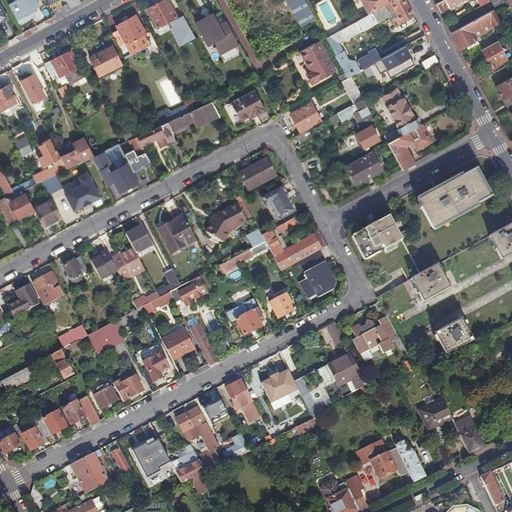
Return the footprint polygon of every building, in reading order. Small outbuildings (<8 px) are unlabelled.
[(14,0),(8,4),(17,22),(34,12),(32,9),(39,5),(36,0),(14,0)] [(195,38),(184,18),(178,21),(167,0),(164,0),(147,10),(157,28),(169,21),(173,28),(171,30),(180,46),(195,38)] [(286,0),(293,11),(295,10),(304,26),(315,20),(304,0),(286,0)] [(396,0),(365,17),(326,39),(348,79),(351,77),(360,73),(354,63),(349,61),(348,62),(338,44),(344,41),(344,42),(362,32),(363,32),(385,20),(384,18),(390,15),(396,12),(398,17),(392,20),(396,27),(414,17),(404,0),(396,0)] [(355,0),(365,17),(396,0),(355,0)] [(488,0),(444,0),(435,5),(440,14),(449,9),(465,0),(477,0),(481,7),(489,2),(488,0)] [(237,43),(219,10),(196,23),(206,43),(211,41),(218,53),(237,43)] [(494,10),(451,34),(460,50),(477,41),(473,33),(491,23),(492,26),(500,22),(494,10)] [(118,30),(112,33),(124,58),(148,45),(143,36),(146,34),(135,16),(116,26),(118,30)] [(319,42),(312,46),(314,49),(301,56),(308,69),(310,68),(312,72),(308,74),(307,77),(311,84),(313,85),(336,73),(319,42)] [(491,68),(474,76),(477,82),(505,67),(503,62),(506,60),(497,42),(482,50),(491,68)] [(99,76),(122,65),(112,46),(89,57),(99,76)] [(314,49),(312,46),(300,53),(301,56),(314,49)] [(410,57),(405,48),(381,61),(375,64),(380,74),(410,57)] [(375,64),(381,61),(375,50),(369,54),(367,51),(355,57),(363,71),(371,67),(375,64)] [(71,51),(45,65),(53,81),(65,74),(70,84),(84,77),(71,51)] [(428,69),(439,64),(435,56),(424,62),(428,69)] [(27,72),(17,77),(32,105),(42,100),(35,87),(38,85),(33,75),(27,72)] [(351,77),(348,79),(343,82),(355,105),(363,100),(353,82),(351,77)] [(511,103),(511,113),(510,114),(511,117),(511,79),(496,88),(503,101),(509,98),(511,103)] [(353,82),(363,100),(366,104),(369,102),(357,80),(353,82)] [(0,90),(0,112),(3,111),(17,104),(13,97),(15,96),(9,85),(0,90)] [(58,91),(63,100),(70,97),(65,87),(58,91)] [(384,138),(386,141),(388,144),(414,129),(411,123),(414,121),(403,100),(402,100),(397,90),(384,98),(389,107),(388,108),(400,129),(384,138)] [(241,122),(251,117),(255,114),(256,116),(265,111),(254,91),(231,103),(241,122)] [(192,96),(183,100),(189,113),(195,110),(191,103),(195,102),(192,96)] [(503,101),(510,114),(511,113),(511,103),(509,98),(503,101)] [(363,100),(355,105),(363,118),(361,119),(364,126),(374,120),(370,112),(366,104),(363,100)] [(195,110),(189,113),(174,120),(159,127),(168,143),(175,140),(171,132),(194,122),(197,127),(218,115),(212,102),(195,110)] [(369,102),(366,104),(370,112),(375,109),(375,107),(373,103),(371,102),(369,102)] [(300,133),(322,121),(313,104),(291,115),(300,133)] [(159,127),(174,120),(170,113),(154,120),(158,127),(159,127)] [(388,144),(402,170),(413,164),(404,147),(412,142),(417,150),(431,143),(422,125),(414,129),(388,144)] [(372,126),(354,136),(355,139),(358,138),(365,149),(380,140),(372,126)] [(168,143),(159,127),(158,127),(137,138),(141,146),(156,140),(163,153),(171,148),(168,143)] [(85,141),(83,137),(79,139),(81,144),(79,145),(74,148),(75,151),(61,158),(67,169),(88,158),(86,154),(90,151),(85,141)] [(137,138),(126,142),(119,146),(129,163),(134,173),(141,169),(138,165),(135,158),(133,159),(128,148),(128,146),(131,145),(137,158),(140,156),(146,166),(150,163),(141,146),(137,138)] [(89,139),(85,141),(90,151),(91,152),(94,150),(89,139)] [(67,169),(51,140),(40,146),(42,151),(38,153),(41,159),(39,160),(43,167),(52,162),(55,168),(48,171),(42,174),(42,173),(34,177),(37,184),(42,182),(67,170),(67,169)] [(28,146),(19,151),(24,161),(33,156),(28,146)] [(110,166),(104,153),(94,157),(92,158),(107,187),(114,184),(119,194),(139,183),(136,178),(135,176),(134,173),(129,163),(120,168),(125,177),(123,179),(119,172),(112,175),(107,168),(110,166)] [(358,184),(382,170),(373,154),(348,167),(358,184)] [(92,162),(91,159),(69,169),(72,175),(78,173),(77,169),(92,162)] [(275,176),(267,159),(239,174),(248,190),(275,176)] [(476,169),(473,171),(489,199),(491,197),(476,169)] [(489,199),(473,171),(417,201),(419,205),(417,206),(419,209),(421,208),(432,229),(489,199)] [(14,195),(2,172),(0,173),(0,184),(8,198),(10,197),(14,195)] [(90,209),(107,199),(99,184),(82,193),(90,209)] [(280,219),(294,212),(280,187),(261,198),(265,206),(271,203),(280,219)] [(10,197),(8,198),(6,199),(5,199),(12,210),(14,209),(19,218),(34,210),(24,190),(20,192),(23,197),(15,201),(13,199),(11,200),(10,197)] [(12,210),(5,199),(0,201),(0,206),(10,225),(18,221),(12,210)] [(34,210),(40,220),(44,227),(61,218),(52,200),(34,210)] [(246,222),(236,205),(217,215),(206,232),(223,243),(231,230),(246,222)] [(195,239),(183,216),(158,229),(170,252),(195,239)] [(402,241),(389,217),(352,237),(365,261),(383,251),(385,254),(396,248),(395,245),(402,241)] [(34,224),(44,242),(50,239),(44,227),(40,220),(34,224)] [(290,221),(284,224),(287,230),(293,226),(290,221)] [(284,224),(262,236),(265,242),(269,249),(273,257),(282,252),(274,237),(276,235),(287,230),(284,224)] [(511,253),(511,224),(489,238),(501,259),(511,253)] [(142,227),(126,235),(132,246),(136,254),(149,247),(143,236),(145,235),(142,227)] [(322,240),(318,233),(314,235),(322,249),(325,247),(322,240)] [(322,249),(314,235),(287,250),(282,252),(273,257),(281,272),(298,262),(316,252),(322,249)] [(274,237),(282,252),(287,250),(280,238),(278,239),(276,235),(274,237)] [(269,249),(265,242),(238,256),(242,263),(269,249)] [(117,272),(106,251),(99,254),(100,256),(96,258),(91,261),(101,280),(117,272)] [(118,272),(106,251),(117,272),(118,272)] [(316,252),(298,262),(308,280),(300,284),(308,298),(316,294),(317,297),(332,289),(334,283),(316,252)] [(242,263),(238,256),(219,266),(223,273),(242,263)] [(88,271),(81,257),(64,266),(71,281),(82,275),(81,274),(88,271)] [(129,265),(126,267),(127,270),(124,272),(128,280),(135,275),(129,265)] [(420,275),(411,280),(423,302),(449,288),(437,265),(420,275)] [(181,286),(172,269),(166,273),(172,285),(175,290),(181,286)] [(229,279),(237,282),(239,273),(231,271),(229,279)] [(64,296),(52,272),(33,282),(38,292),(49,286),(56,300),(64,296)] [(204,274),(199,277),(207,293),(212,290),(204,274)] [(199,277),(181,286),(175,290),(170,292),(174,301),(177,306),(183,302),(190,299),(194,297),(200,294),(201,296),(207,293),(199,277)] [(41,305),(30,285),(20,290),(24,298),(20,300),(9,307),(15,318),(41,305)] [(175,290),(172,285),(157,293),(159,298),(170,292),(175,290)] [(24,298),(20,290),(16,293),(20,300),(24,298)] [(170,292),(159,298),(144,307),(147,313),(149,317),(156,314),(154,309),(159,307),(160,308),(174,301),(170,292)] [(278,318),(294,310),(285,292),(275,297),(277,299),(270,303),(278,318)] [(159,298),(157,293),(146,299),(144,297),(133,303),(137,310),(144,307),(159,298)] [(190,299),(183,302),(186,307),(192,304),(190,299)] [(244,336),(261,326),(259,323),(264,321),(253,299),(226,313),(231,323),(236,320),(244,336)] [(0,325),(9,321),(0,305),(0,325)] [(144,307),(137,310),(115,322),(118,328),(147,313),(144,307)] [(396,335),(386,316),(377,321),(380,326),(374,329),(372,326),(373,323),(366,321),(366,323),(362,325),(361,325),(360,324),(359,325),(350,329),(356,340),(353,342),(361,357),(379,347),(384,355),(394,350),(391,344),(399,340),(396,335)] [(185,322),(187,327),(196,322),(193,317),(185,322)] [(445,355),(450,353),(472,342),(460,320),(434,334),(445,355)] [(115,322),(88,336),(96,351),(123,337),(118,328),(115,322)] [(187,327),(208,364),(216,360),(196,322),(187,327)] [(334,324),(326,328),(336,347),(344,343),(335,325),(334,324)] [(499,328),(493,332),(498,342),(504,339),(499,328)] [(228,333),(236,349),(243,346),(235,329),(228,333)] [(81,339),(85,338),(81,331),(61,342),(64,349),(71,345),(81,339)] [(163,342),(172,361),(193,350),(183,331),(163,342)] [(123,337),(96,351),(98,355),(125,340),(123,337)] [(85,346),(81,339),(71,345),(74,351),(85,346)] [(62,350),(35,364),(37,369),(49,363),(56,375),(61,372),(65,379),(75,374),(62,350)] [(415,370),(405,351),(399,354),(409,373),(415,370)] [(159,373),(169,368),(161,352),(155,356),(155,357),(144,363),(154,382),(162,378),(159,373)] [(329,368),(328,365),(294,382),(301,398),(310,415),(327,406),(324,401),(328,399),(323,389),(336,382),(338,387),(347,382),(352,393),(360,389),(366,386),(350,355),(339,361),(339,362),(329,368)] [(8,391),(35,377),(30,368),(3,382),(8,391)] [(294,382),(288,371),(261,384),(271,404),(288,396),(291,403),(301,398),(294,382)] [(121,380),(114,384),(123,402),(143,391),(136,376),(122,383),(121,380)] [(260,417),(241,381),(226,389),(238,410),(242,409),(250,423),(260,417)] [(390,381),(369,392),(371,395),(379,391),(380,392),(392,386),(390,381)] [(105,390),(103,387),(102,386),(98,389),(97,390),(98,394),(94,396),(101,409),(118,400),(111,387),(110,388),(105,390)] [(369,392),(366,386),(360,389),(363,395),(369,392)] [(204,396),(206,402),(215,399),(213,393),(204,396)] [(441,425),(452,420),(442,398),(418,410),(427,429),(440,423),(441,425)] [(209,404),(202,408),(210,423),(216,419),(218,423),(222,421),(220,417),(226,414),(219,400),(212,403),(209,404)] [(78,401),(59,411),(68,427),(87,417),(78,401)] [(212,433),(198,407),(176,420),(183,433),(184,433),(189,442),(202,435),(203,438),(212,433)] [(46,424),(42,426),(48,436),(48,437),(68,427),(59,411),(44,419),(46,424)] [(369,413),(360,417),(366,430),(375,426),(369,413)] [(456,425),(470,455),(481,450),(485,448),(471,417),(456,425)] [(300,437),(317,428),(313,420),(289,432),(291,436),(298,433),(300,437)] [(23,436),(26,443),(31,451),(44,445),(41,439),(48,436),(42,426),(41,423),(35,426),(36,428),(23,436)] [(18,425),(0,435),(0,443),(6,454),(26,443),(23,436),(18,425)] [(272,440),(266,429),(261,432),(267,443),(269,442),(272,440)] [(226,460),(223,454),(212,433),(203,438),(210,452),(201,457),(205,467),(206,466),(208,470),(226,460)] [(250,451),(241,434),(232,439),(236,447),(223,454),(226,460),(228,462),(250,451)] [(401,475),(409,472),(397,447),(387,452),(383,442),(379,441),(367,447),(366,451),(379,478),(396,470),(398,473),(401,475)] [(409,472),(414,481),(426,476),(414,452),(413,453),(411,449),(410,448),(407,449),(403,441),(396,444),(397,447),(409,472)] [(119,449),(116,442),(110,445),(105,447),(109,455),(112,453),(121,472),(118,474),(119,475),(130,470),(119,449)] [(191,444),(181,450),(186,458),(195,453),(191,444)] [(102,455),(99,450),(95,452),(84,458),(99,488),(109,483),(96,459),(102,455)] [(99,488),(84,458),(71,466),(86,495),(89,493),(99,488)] [(179,459),(171,463),(175,471),(176,474),(185,470),(179,459)] [(206,473),(200,462),(185,470),(176,474),(182,485),(192,480),(202,475),(206,473)] [(217,468),(206,473),(202,475),(205,482),(213,478),(212,477),(216,475),(215,473),(219,471),(217,468)] [(499,476),(496,470),(481,477),(495,507),(503,502),(493,480),(499,476)] [(176,474),(175,471),(156,480),(158,484),(155,486),(160,496),(164,494),(182,485),(176,474)] [(69,495),(57,473),(35,484),(41,498),(46,507),(69,495)] [(205,482),(202,475),(192,480),(196,488),(197,486),(201,494),(209,490),(205,482)] [(344,483),(358,510),(366,506),(358,491),(362,489),(356,477),(344,483)] [(144,479),(137,483),(147,502),(155,498),(149,486),(149,485),(147,480),(144,479)] [(328,501),(333,511),(354,511),(358,510),(344,483),(338,487),(336,482),(333,481),(322,486),(320,490),(326,502),(328,501)] [(41,498),(35,484),(34,485),(30,496),(34,502),(41,498)] [(68,511),(97,511),(96,509),(103,505),(105,502),(103,498),(99,497),(92,501),(91,500),(68,511)]
